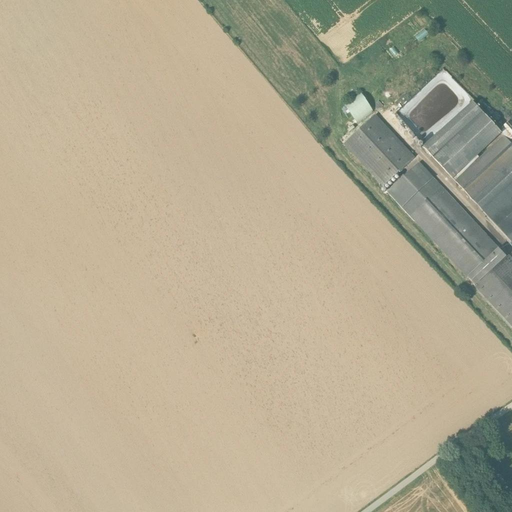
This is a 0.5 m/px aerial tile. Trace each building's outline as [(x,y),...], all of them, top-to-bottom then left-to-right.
[(345,107),(356,124),(373,114),(363,96),(345,107)] [(453,179),(501,134),(492,123),(483,112),(473,102),(424,146),(444,168),(453,179)] [(383,187),(415,157),(376,114),(343,144),(383,187)] [(472,199),(483,212),(511,184),(511,144),(504,136),(456,181),(472,199)] [(468,278),(474,284),(475,285),(474,284),(505,256),(499,249),(441,185),(440,186),(419,162),(388,191),(468,278)] [(511,184),(483,212),(511,243),(511,184)] [(505,256),(474,284),(475,285),(511,326),(511,258),(508,254),(505,256)]
